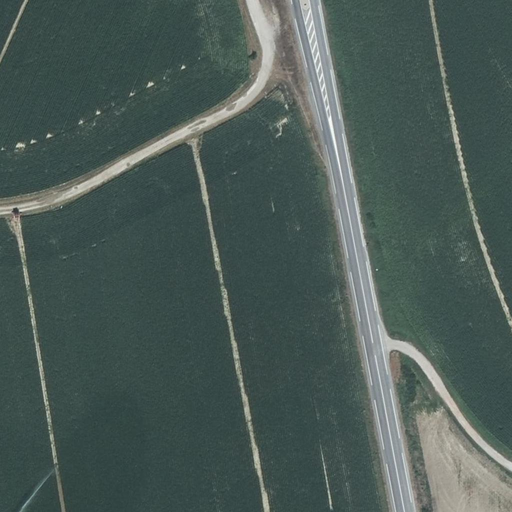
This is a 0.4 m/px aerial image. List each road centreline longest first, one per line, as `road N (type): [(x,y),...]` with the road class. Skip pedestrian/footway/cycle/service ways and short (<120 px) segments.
road 1 (secondary): [(338,165),(404,511)]
road 2 (track): [(373,344),(410,349),(489,452),(511,467)]
road 3 (secondary): [(295,0),(338,165)]
road 4 (secondary): [(338,165),(314,0)]
